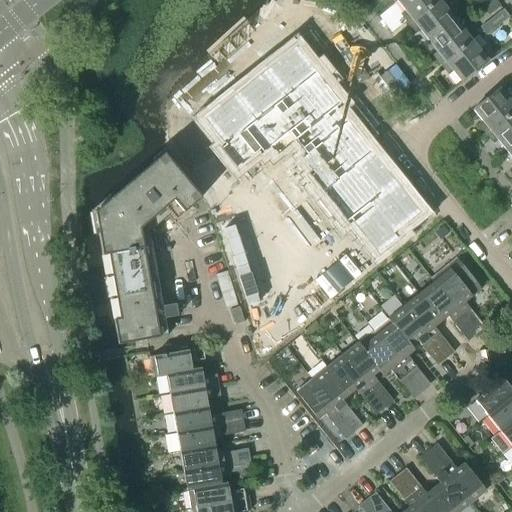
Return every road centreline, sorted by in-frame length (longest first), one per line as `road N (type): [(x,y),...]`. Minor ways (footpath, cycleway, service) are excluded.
road 1 (tertiary): [(66,439),(24,144),(0,95)]
road 2 (residential): [(293,507),(273,420),(242,376),(185,237),(163,227)]
road 3 (residential): [(293,507),(315,501),(511,352)]
road 4 (tertiary): [(0,183),(35,364),(66,439)]
road 5 (residential): [(511,295),(401,154),(449,114)]
